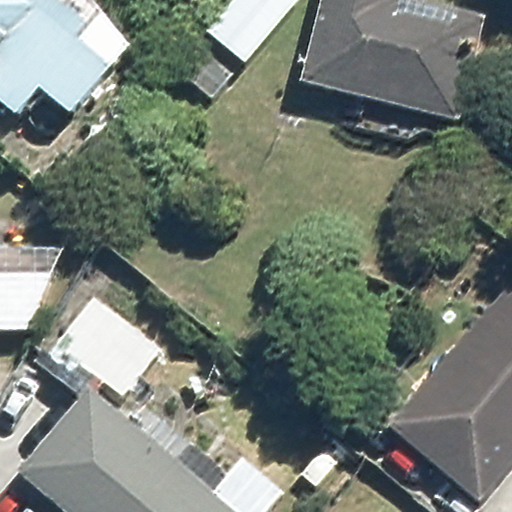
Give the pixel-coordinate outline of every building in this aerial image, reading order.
[(0,0),(0,124),(9,132),(35,98),(70,125),(113,69),(78,42),(88,29),(49,0),(0,0)] [(299,0),(232,0),(170,70),(207,103),(299,0)] [(200,0),(178,0),(192,11),(200,0)] [(317,0),(296,87),(456,125),(481,18),(406,0),(317,0)] [(511,283),(382,429),(471,508),(511,462),(511,283)] [(86,295),(46,349),(114,400),(154,346),(86,295)] [(251,511),(91,386),(14,484),(49,511),(251,511)]
